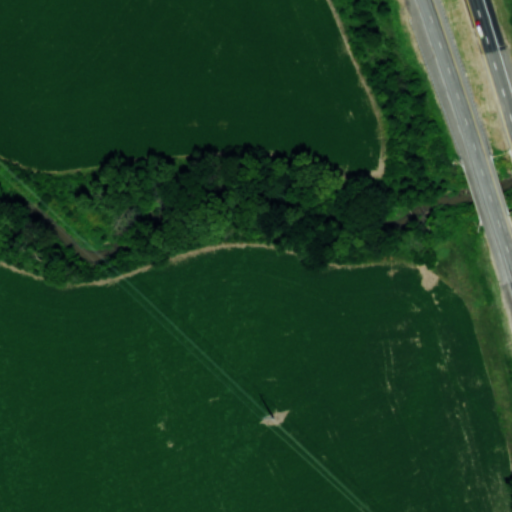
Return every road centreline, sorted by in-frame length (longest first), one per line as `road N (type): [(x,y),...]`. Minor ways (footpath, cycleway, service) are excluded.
road 1 (trunk): [(421,0),(473,152)]
road 2 (trunk): [(511,123),(472,0)]
